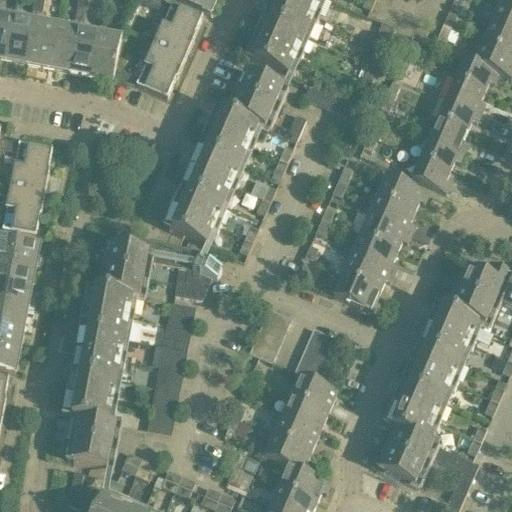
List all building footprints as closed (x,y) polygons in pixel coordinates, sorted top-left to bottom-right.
[(78,0),(77,10),(87,12),(89,0),(78,0)] [(148,10),(153,0),(151,0),(137,0),(135,4),(148,10)] [(166,6),(153,0),(148,10),(162,16),(166,6)] [(209,19),(217,0),(169,0),(169,1),(209,19)] [(324,3),(316,0),(280,0),(277,7),(318,25),(321,19),(317,18),(324,3)] [(370,15),(376,2),(371,0),(367,0),(363,12),(370,15)] [(511,0),(503,0),(502,3),(498,1),(496,6),(511,13),(511,0)] [(41,19),(44,4),(35,2),(32,17),(41,19)] [(511,36),(511,13),(496,6),(494,12),(498,13),(491,28),(511,36)] [(316,30),(318,25),(277,7),(269,27),(306,43),(313,28),(316,30)] [(162,28),(153,49),(186,64),(192,49),(191,49),(203,23),(172,9),(164,28),(162,28)] [(84,27),(87,12),(77,10),(74,25),(84,27)] [(449,17),(443,30),(451,34),(456,20),(449,17)] [(0,64),(4,66),(14,21),(0,18),(0,64)] [(26,70),(35,25),(14,21),(4,66),(26,70)] [(47,74),(56,29),(35,25),(26,70),(47,74)] [(300,58),(306,43),(269,27),(260,47),(301,64),(304,59),(300,58)] [(395,33),(382,28),(379,37),(392,42),(395,33)] [(511,36),(491,28),(485,42),(481,41),(479,46),(511,60),(511,36)] [(69,78),(78,33),(56,29),(47,74),(69,78)] [(445,47),(451,34),(443,30),(437,44),(445,47)] [(90,82),(99,37),(78,33),(69,78),(90,82)] [(121,41),(99,37),(90,82),(113,86),(115,76),(121,41)] [(511,84),(511,60),(479,46),(477,51),(481,53),(474,68),(498,79),(511,85),(511,84)] [(299,70),(301,64),(260,47),(251,67),(289,83),(296,68),(299,70)] [(179,79),(186,64),(153,49),(144,70),(145,71),(136,90),(167,104),(178,79),(179,79)] [(409,50),(403,63),(411,66),(417,53),(409,50)] [(376,57),(370,70),(378,74),(384,60),(376,57)] [(405,79),(411,66),(403,63),(398,76),(405,79)] [(494,90),(498,79),(474,68),(467,65),(457,86),(485,97),(489,88),(494,90)] [(372,87),(378,74),(370,70),(364,84),(372,87)] [(132,79),(115,76),(113,86),(130,89),(132,79)] [(251,81),(242,102),(274,116),(283,95),(251,81)] [(481,107),(485,97),(457,86),(449,105),(481,119),(485,109),(481,107)] [(392,89),(386,102),(394,106),(399,93),(392,89)] [(310,92),(304,105),(313,109),(318,96),(310,92)] [(327,99),(318,96),(313,109),(321,112),(327,99)] [(335,103),(327,99),(321,112),(330,116),(335,103)] [(265,137),(274,116),(242,102),(233,122),(233,123),(258,134),(265,137)] [(388,119),(394,106),(386,102),(380,116),(388,119)] [(344,107),(335,103),(330,116),(338,120),(344,107)] [(477,129),(481,119),(449,105),(440,125),(468,137),(472,127),(477,129)] [(346,123),(352,110),(344,107),(338,120),(346,123)] [(361,114),(352,110),(346,123),(355,127),(361,114)] [(258,134),(233,123),(233,122),(220,116),(212,136),(254,154),(256,149),(253,147),(258,134)] [(306,125),(297,121),(294,129),(303,133),(306,125)] [(463,147),(468,137),(440,125),(431,145),(464,159),(468,149),(463,147)] [(303,133),(294,129),(290,137),(300,141),(303,133)] [(375,129),(369,142),(376,146),(382,132),(375,129)] [(284,144),(287,135),(274,130),(270,138),(284,144)] [(296,149),(300,141),(290,137),(287,135),(284,144),(296,149)] [(254,154),(212,136),(203,156),(242,172),(248,158),(252,160),(254,154)] [(370,159),(376,146),(369,142),(363,156),(370,159)] [(0,144),(0,154),(11,156),(13,147),(0,144)] [(459,169),(464,159),(431,145),(423,165),(450,177),(455,167),(459,169)] [(13,169),(9,192),(45,198),(48,183),(46,183),(52,154),(19,148),(15,169),(13,169)] [(285,152),(280,165),(288,169),(294,155),(285,152)] [(236,187),(242,172),(203,156),(195,176),(237,194),(239,188),(236,187)] [(282,182),(288,169),(280,165),(274,179),(282,182)] [(446,187),(450,177),(423,165),(414,186),(446,199),(451,189),(446,187)] [(343,173),(337,186),(346,190),(352,176),(343,173)] [(235,199),(237,194),(195,176),(186,196),(224,212),(231,197),(235,199)] [(385,181),(376,202),(414,219),(419,208),(423,210),(427,200),(385,181)] [(340,203),(346,190),(337,186),(332,200),(340,203)] [(268,191),(262,205),(271,208),(276,195),(268,191)] [(41,216),(45,198),(9,192),(5,215),(6,215),(2,236),(35,242),(40,216),(41,216)] [(218,227),(224,212),(186,196),(178,216),(220,234),(222,228),(218,227)] [(409,229),(414,219),(376,202),(367,222),(410,241),(414,231),(409,229)] [(265,221),(271,208),(262,205),(257,218),(265,221)] [(326,212),(320,226),(329,229),(335,215),(326,212)] [(218,239),(220,234),(178,216),(169,236),(207,253),(213,237),(218,239)] [(410,241),(367,222),(359,242),(396,258),(401,247),(406,250),(410,241)] [(324,241),(329,229),(320,226),(315,237),(324,241)] [(251,231),(245,245),(253,248),(259,234),(251,231)] [(0,241),(0,265),(35,272),(40,249),(0,241)] [(392,269),(396,258),(359,242),(350,262),(393,280),(397,271),(392,269)] [(247,262),(253,248),(245,245),(239,258),(247,262)] [(168,253),(160,250),(153,268),(161,270),(168,253)] [(309,251),(303,266),(311,269),(318,254),(309,251)] [(114,252),(110,275),(144,281),(149,259),(114,252)] [(175,256),(168,253),(161,270),(169,271),(175,256)] [(182,259),(175,256),(169,271),(177,273),(182,259)] [(190,262),(182,259),(177,273),(184,275),(190,262)] [(197,265),(190,262),(184,275),(188,276),(192,277),(197,265)] [(389,289),(393,280),(350,262),(341,282),(379,298),(384,287),(389,289)] [(0,287),(31,293),(35,272),(0,265),(0,287)] [(205,268),(197,265),(192,277),(188,276),(185,294),(192,295),(193,295),(197,285),(209,291),(211,285),(217,287),(222,275),(205,268)] [(306,282),(311,269),(303,266),(298,278),(306,282)] [(470,277),(462,297),(494,311),(508,281),(490,273),(485,284),(470,277)] [(140,304),(144,281),(110,275),(105,296),(105,297),(132,302),(140,304)] [(374,309),(379,298),(341,282),(333,303),(375,321),(379,311),(374,309)] [(209,291),(197,285),(193,295),(199,296),(206,298),(209,291)] [(511,285),(502,309),(511,312),(511,285)] [(0,309),(27,314),(31,293),(0,287),(0,309)] [(185,294),(178,292),(176,303),(183,304),(185,294)] [(129,318),(132,302),(105,297),(105,296),(93,293),(88,316),(132,324),(133,319),(129,318)] [(190,305),(192,295),(185,294),(183,304),(190,305)] [(192,295),(190,305),(197,306),(199,296),(193,295),(192,295)] [(199,296),(197,306),(202,307),(206,298),(199,296)] [(485,331),(494,311),(462,297),(453,317),(479,329),(485,331)] [(0,331),(23,336),(27,314),(0,309),(0,331)] [(472,343),(479,329),(453,317),(441,312),(432,332),(474,350),(476,345),(472,343)] [(268,315),(263,327),(286,338),(292,325),(268,315)] [(131,330),(132,324),(88,316),(84,337),(124,345),(127,329),(131,330)] [(191,335),(193,326),(179,323),(177,333),(191,335)] [(286,338),(263,327),(259,337),(282,348),(286,338)] [(0,352),(18,357),(23,336),(0,331),(0,352)] [(471,356),(474,350),(432,332),(424,352),(461,368),(468,354),(471,356)] [(314,335),(308,347),(332,358),(337,345),(314,335)] [(121,360),(124,345),(84,337),(80,359),(124,367),(125,361),(121,360)] [(282,348),(259,337),(254,349),(277,359),(282,348)] [(187,356),(189,348),(174,345),(173,354),(187,356)] [(308,347),(304,357),(327,367),(332,358),(308,347)] [(277,359),(254,349),(249,359),(272,369),(277,359)] [(0,375),(14,378),(18,357),(0,352),(0,375)] [(455,383),(461,368),(424,352),(415,371),(456,390),(459,384),(455,383)] [(304,357),(299,369),(322,379),(327,367),(304,357)] [(123,373),(124,367),(80,359),(76,380),(116,388),(119,372),(123,373)] [(510,382),(511,376),(511,367),(508,365),(502,378),(510,382)] [(183,378),(185,369),(170,366),(169,375),(183,378)] [(322,379),(299,369),(294,379),(300,381),(318,389),(322,379)] [(255,371),(249,384),(258,387),(263,374),(255,371)] [(456,390),(415,371),(406,391),(444,408),(450,393),(454,395),(456,390)] [(113,404),(116,388),(76,380),(72,402),(116,410),(117,404),(113,404)] [(289,395),(287,400),(328,418),(337,397),(318,389),(300,381),(293,397),(289,395)] [(0,426),(1,427),(5,411),(3,411),(9,384),(0,382),(0,426)] [(252,401),(258,387),(249,384),(243,397),(252,401)] [(179,399),(180,390),(166,387),(164,397),(179,399)] [(437,422),(444,408),(406,391),(398,411),(439,429),(441,424),(437,422)] [(496,391),(490,405),(498,408),(504,395),(496,391)] [(319,438),(328,418),(287,400),(284,405),(288,407),(282,421),(319,438)] [(115,416),(116,410),(72,402),(68,423),(81,425),(108,430),(110,415),(115,416)] [(492,422),(498,408),(490,405),(484,418),(492,422)] [(175,420),(176,411),(162,409),(160,418),(175,420)] [(238,410),(232,424),(240,427),(246,414),(238,410)] [(437,434),(439,429),(398,411),(388,432),(400,438),(401,436),(426,447),(433,433),(437,434)] [(311,458),(319,438),(282,421),(275,436),(271,435),(269,440),(311,458)] [(234,441),(240,427),(232,424),(226,437),(234,441)] [(115,431),(108,430),(81,425),(76,447),(111,454),(115,431)] [(171,442),(172,433),(158,430),(156,439),(171,442)] [(479,431),(473,445),(481,448),(487,435),(479,431)] [(433,451),(426,447),(401,436),(400,438),(392,457),(424,471),(433,451)] [(302,478),(302,477),(311,458),(269,440),(267,445),(271,446),(264,462),(287,472),(302,478)] [(475,461),(481,448),(473,445),(467,458),(475,461)] [(107,476),(111,454),(76,447),(72,469),(107,476)] [(445,456),(438,453),(433,465),(440,468),(445,456)] [(453,459),(445,456),(440,468),(448,471),(453,459)] [(415,492),(424,471),(392,457),(383,478),(415,492)] [(138,473),(142,465),(128,459),(124,467),(138,473)] [(239,459),(233,472),(241,476),(247,462),(239,459)] [(460,463),(453,459),(448,471),(455,474),(460,463)] [(467,466),(460,463),(455,474),(462,478),(465,472),(467,466)] [(155,471),(142,465),(138,473),(151,479),(155,471)] [(470,467),(467,466),(465,472),(475,476),(478,470),(470,467)] [(138,473),(124,467),(121,475),(134,481),(138,473)] [(235,489),(241,476),(233,472),(227,486),(235,489)] [(330,490),(302,477),(302,478),(287,472),(278,491),(316,508),(320,497),(326,499),(330,490)] [(475,476),(465,472),(462,478),(465,479),(473,482),(475,476)] [(151,479),(138,473),(134,481),(148,487),(151,479)] [(82,479),(74,477),(71,488),(80,490),(82,479)] [(178,490),(181,482),(168,477),(164,485),(178,490)] [(462,478),(461,477),(455,490),(467,495),(473,482),(465,479),(462,478)] [(195,488),(181,482),(178,490),(192,496),(195,488)] [(178,490),(164,485),(161,493),(174,499),(178,490)] [(80,490),(71,488),(69,498),(78,500),(80,490)] [(188,505),(192,496),(178,490),(174,499),(188,505)] [(455,490),(452,497),(464,502),(467,495),(455,490)] [(313,511),(316,508),(278,491),(270,511),(271,511),(313,511)] [(217,507),(221,499),(207,493),(204,502),(217,507)] [(452,497),(449,504),(461,510),(464,502),(452,497)] [(78,500),(69,498),(67,510),(70,511),(77,511),(81,504),(78,503),(78,500)] [(230,511),(234,505),(221,499),(217,507),(227,511),(230,511)] [(121,511),(123,507),(118,505),(117,509),(101,502),(96,511),(121,511)] [(205,511),(214,511),(217,507),(204,502),(200,510),(205,511)] [(445,511),(446,511),(446,510),(447,508),(436,503),(432,511),(445,511)]
